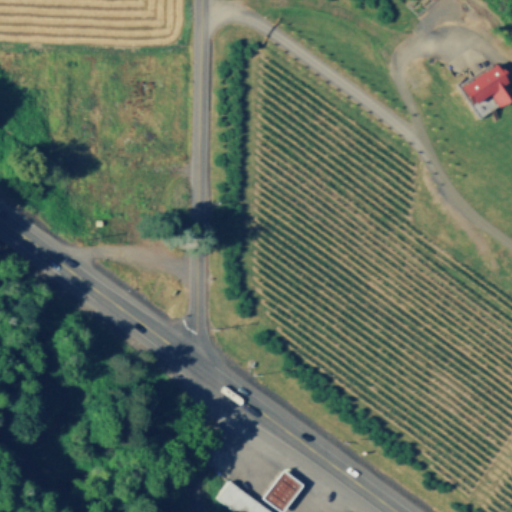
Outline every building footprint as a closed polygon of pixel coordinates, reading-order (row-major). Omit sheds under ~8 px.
[(489,59),(501,77),(498,79),(508,92),(493,104),(482,89),(479,91),(487,102),(472,112),(458,93),(461,91),(455,81),(489,59)] [(169,192),(168,200),(161,199),(151,199),(152,176),(162,176),(162,191),(169,192)] [(91,229),(92,216),(80,216),(80,195),(125,197),(126,183),(144,184),(142,216),(138,216),(138,239),(134,239),(134,241),(126,241),(126,244),(115,244),(115,236),(106,236),(107,230),(91,229)] [(275,466),(296,481),(294,484),(288,491),(284,496),(278,504),(274,509),(254,494),(257,490),(263,481),(268,475),(273,469),(275,466)] [(232,511),(210,495),(223,476),(269,510),(267,511),(232,511)]
